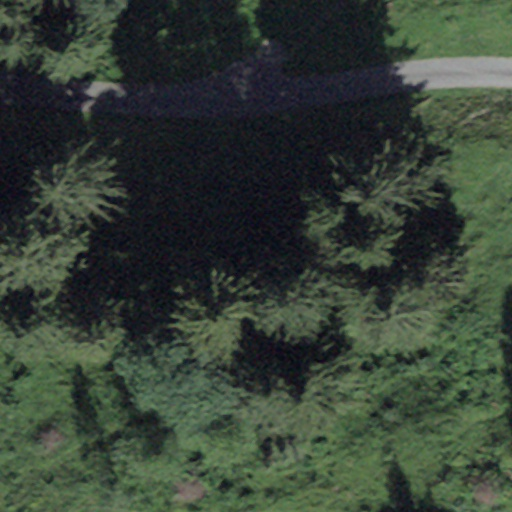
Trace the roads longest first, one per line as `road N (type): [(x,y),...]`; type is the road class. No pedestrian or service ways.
road 1 (track): [(511,86),(0,96)]
road 2 (track): [(358,0),(251,95)]
